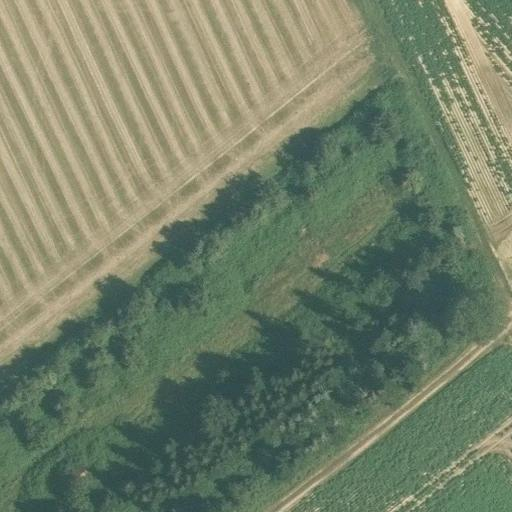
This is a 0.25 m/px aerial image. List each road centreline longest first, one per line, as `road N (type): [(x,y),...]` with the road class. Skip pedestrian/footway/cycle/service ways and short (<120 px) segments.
road 1 (track): [(371,0),(511,302)]
road 2 (track): [(511,349),(303,511)]
